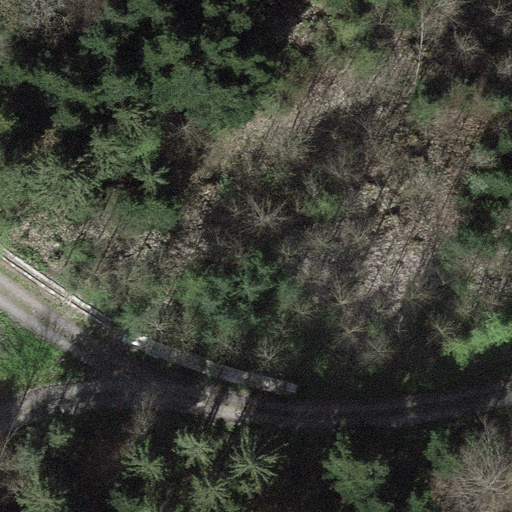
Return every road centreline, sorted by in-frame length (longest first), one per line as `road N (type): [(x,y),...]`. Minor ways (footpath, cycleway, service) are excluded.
road 1 (track): [(0,420),(87,397),(180,386),(323,409),(404,409),(511,391)]
road 2 (track): [(0,283),(121,369),(180,386)]
